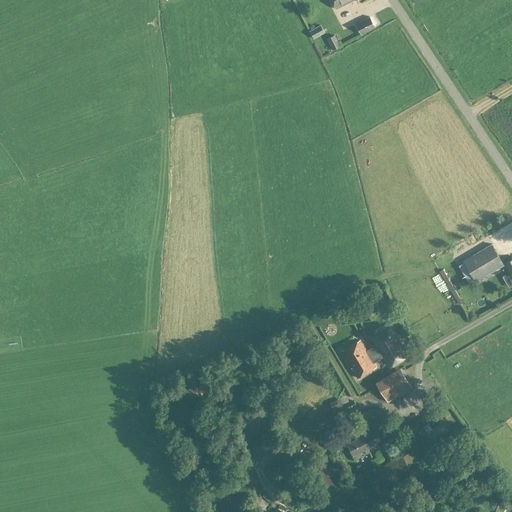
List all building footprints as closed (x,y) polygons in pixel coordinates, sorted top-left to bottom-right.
[(332,0),(337,9),(353,0),(332,0)] [(362,35),(376,27),(370,17),(356,24),(362,35)] [(314,39),(325,33),(321,26),(310,31),(314,39)] [(326,39),(332,50),(339,46),(334,36),(326,39)] [(476,282),(504,265),(491,244),(464,261),(476,282)] [(389,367),(408,356),(392,329),(373,340),(377,345),(372,348),(376,356),(381,353),(389,367)] [(342,352),(358,379),(376,368),(371,359),(376,356),(372,348),(366,352),(360,341),(342,352)] [(412,388),(409,383),(402,371),(378,385),(388,403),(412,388)] [(330,410),(337,407),(334,402),(328,405),(330,410)] [(262,425),(262,422),(260,422),(259,414),(243,416),(245,427),(260,425),(262,425)] [(364,435),(355,439),(347,443),(352,455),(354,460),(362,456),(360,452),(364,450),(366,454),(369,452),(367,448),(382,442),(375,427),(363,433),(364,435)] [(231,503),(234,494),(218,490),(215,498),(231,503)]
